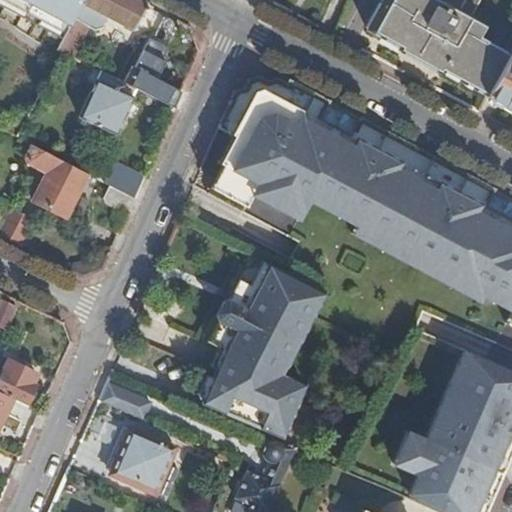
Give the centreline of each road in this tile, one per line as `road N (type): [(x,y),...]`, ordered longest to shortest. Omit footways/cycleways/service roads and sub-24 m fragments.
road 1 (residential): [(108,320),(237,17)]
road 2 (residential): [(511,165),(237,17)]
road 3 (residential): [(21,511),(108,320)]
road 4 (residential): [(0,266),(108,320)]
